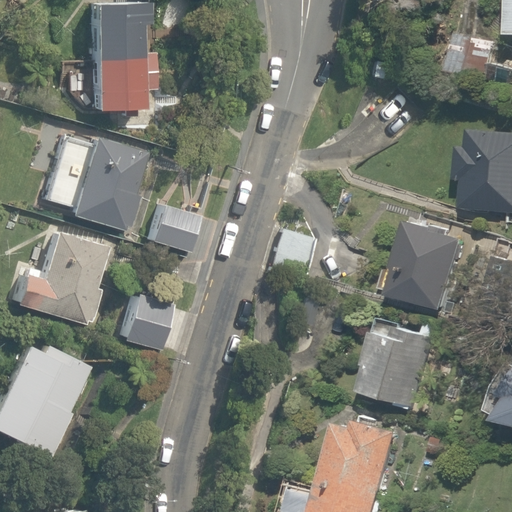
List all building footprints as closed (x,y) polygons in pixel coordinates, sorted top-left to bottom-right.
[(130,24),(142,23),(139,0),(68,0),(80,107),(136,101),(136,92),(158,90),(153,43),(132,45),(130,24)] [(511,0),(497,0),(496,28),(511,28),(511,0)] [(80,128),(77,138),(54,131),(34,197),(60,205),(58,212),(126,232),(138,192),(128,189),(138,155),(140,146),(80,128)] [(462,143),(452,142),(450,169),(461,170),(459,204),(511,207),(511,130),(463,128),(462,143)] [(194,210),(142,193),(129,233),(181,250),(194,210)] [(463,232),(402,213),(378,289),(439,308),(463,232)] [(7,267),(0,289),(0,299),(84,327),(97,289),(88,286),(103,240),(43,221),(26,273),(7,267)] [(165,301),(117,286),(102,332),(149,348),(165,301)] [(434,340),(378,318),(352,387),(408,408),(434,340)] [(24,345),(10,338),(0,356),(0,431),(42,452),(64,409),(60,407),(82,364),(28,337),(24,345)] [(511,396),(491,390),(484,413),(511,421),(511,396)] [(384,417),(349,406),(344,422),(328,417),(298,511),(367,511),(392,434),(379,431),(384,417)]
